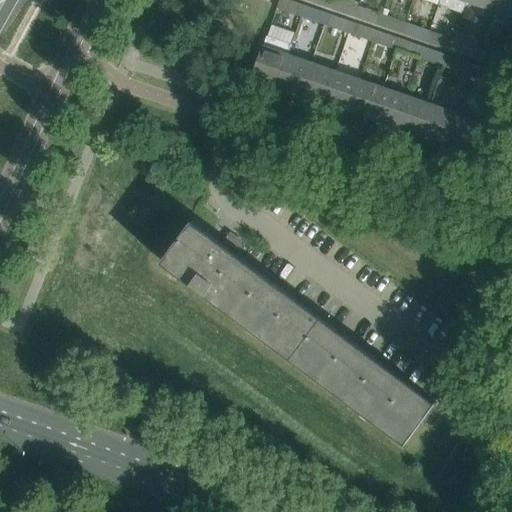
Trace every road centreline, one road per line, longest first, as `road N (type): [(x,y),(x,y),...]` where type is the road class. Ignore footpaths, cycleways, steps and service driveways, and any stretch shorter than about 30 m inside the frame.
road 1 (residential): [(451,368),(229,204),(223,162),(233,124),(511,222)]
road 2 (tertiary): [(248,511),(0,421)]
